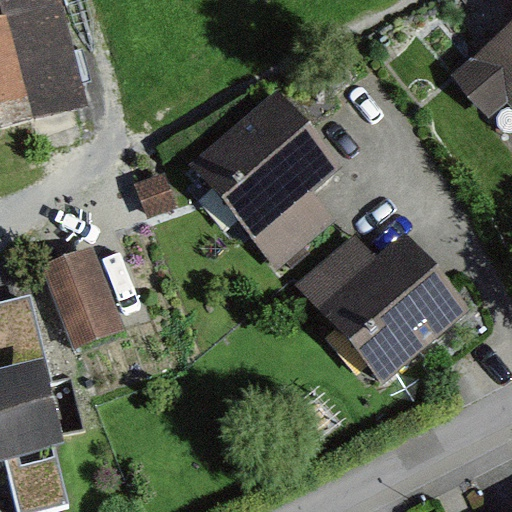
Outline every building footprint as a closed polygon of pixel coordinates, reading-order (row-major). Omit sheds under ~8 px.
[(2,0),(8,22),(0,24),(0,135),(94,112),(65,0),(2,0)] [(511,26),(463,69),(511,126),(511,26)] [(282,96),(190,172),(278,278),(342,226),(319,197),(347,174),(282,96)] [(357,237),(299,287),(390,392),(476,317),(409,240),(381,265),(357,237)] [(95,250),(45,267),(74,354),(124,337),(95,250)] [(48,368),(0,379),(0,468),(69,451),(48,368)]
